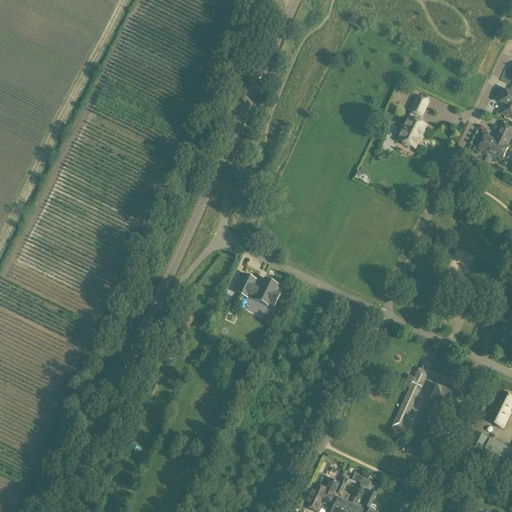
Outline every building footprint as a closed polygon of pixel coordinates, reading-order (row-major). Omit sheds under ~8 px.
[(503,93),(502,95),(501,96),(500,99),(500,100),(502,100),(500,103),(506,105),(502,114),(511,119),(511,93),(506,90),(505,93),(504,92),(503,93)] [(414,149),(419,140),(421,139),(424,133),(423,131),(425,126),(418,123),(427,102),(416,97),(409,112),(415,115),(412,120),(408,118),(397,141),(401,143),(402,145),(408,148),(411,147),(414,149)] [(385,147),(393,127),(384,123),(376,143),(385,147)] [(485,135),(479,149),(502,160),(509,146),(508,146),(511,136),(511,128),(502,124),(495,140),(485,135)] [(274,307),(280,295),(275,292),(278,286),(265,279),(260,289),(254,286),(256,280),(244,274),(234,293),(247,299),(248,297),(254,300),(254,301),(262,305),(263,302),(274,307)] [(220,302),(225,304),(229,293),(224,292),(220,302)] [(418,369),(416,374),(425,378),(427,374),(422,371),(418,369)] [(425,378),(416,374),(413,380),(422,384),(425,378)] [(420,389),(422,384),(413,380),(407,378),(403,387),(409,389),(399,412),(406,416),(416,393),(418,394),(420,389)] [(436,387),(431,400),(443,405),(449,393),(436,387)] [(405,423),(418,394),(416,393),(406,416),(399,412),(396,418),(405,423)] [(508,413),(511,405),(511,398),(499,393),(497,398),(491,395),(488,403),(492,405),(485,420),(495,425),(502,429),(510,414),(508,413)] [(429,404),(410,445),(423,451),(442,409),(441,409),(442,407),(443,405),(431,400),(430,402),(429,404)] [(485,410),(480,407),(471,425),(477,427),(485,410)] [(401,432),(405,423),(396,418),(394,422),(391,428),(401,432)] [(473,432),(466,446),(482,453),(489,439),(473,432)] [(511,450),(489,439),(482,453),(511,467),(511,450)] [(397,441),(395,445),(404,449),(405,445),(397,441)] [(335,493),(341,495),(348,480),(342,478),(335,493)] [(334,494),(339,483),(329,479),(324,489),(314,485),(304,507),(308,508),(307,510),(312,511),(313,511),(314,511),(315,511),(317,511),(321,506),(327,509),(334,494)] [(376,494),(371,491),(363,506),(369,509),(376,494)] [(331,511),(346,511),(350,504),(338,498),(331,511)]
